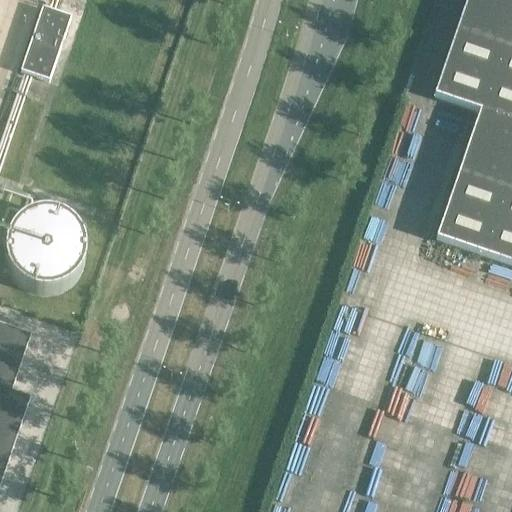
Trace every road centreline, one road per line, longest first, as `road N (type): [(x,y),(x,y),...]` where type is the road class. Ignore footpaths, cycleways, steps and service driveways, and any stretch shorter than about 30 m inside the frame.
road 1 (secondary): [(268,0),(97,511)]
road 2 (secondary): [(151,511),(321,0)]
